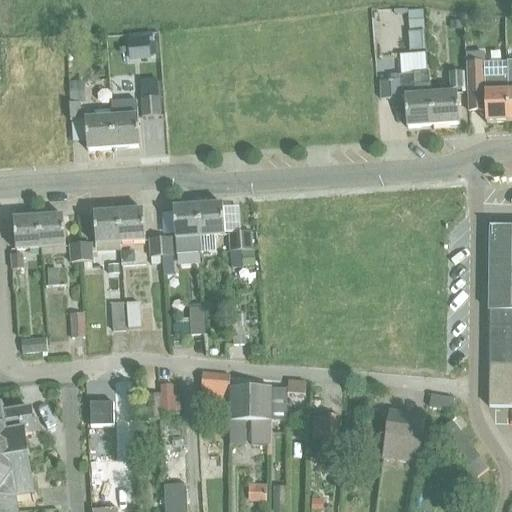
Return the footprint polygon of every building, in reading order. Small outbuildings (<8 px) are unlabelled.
[(424,11),(408,12),(410,33),(412,33),(412,37),(426,37),(424,11)] [(463,23),(449,23),(449,31),(463,31),(463,23)] [(150,42),(128,44),(129,57),(139,56),(140,62),(152,60),(150,42)] [(484,55),(466,56),(467,74),(468,93),(468,94),(481,93),(481,95),(484,95),(486,125),(508,124),(506,79),(485,79),(485,64),(484,55)] [(460,74),(448,75),(450,91),(461,90),(462,94),(468,93),(467,74),(460,74)] [(389,83),(380,84),(381,102),(405,101),(407,130),(433,128),(431,97),(430,87),(429,75),(413,76),(397,77),(389,77),(389,83)] [(84,84),(70,85),(72,106),(79,106),(86,105),(84,84)] [(252,109),(252,147),(330,147),(330,106),(321,106),(321,92),(302,92),(302,110),(252,109)] [(457,95),(431,97),(433,128),(459,126),(457,95)] [(239,114),(240,97),(226,96),(225,114),(239,114)] [(150,101),(141,101),(142,119),(151,118),(163,117),(161,100),(150,101)] [(138,118),(135,118),(135,104),(110,106),(111,110),(114,151),(140,149),(138,118)] [(233,149),(228,104),(171,110),(176,155),(233,149)] [(72,106),(70,106),(71,124),(81,123),(79,106),(72,106)] [(95,111),(96,121),(85,122),(87,153),(114,151),(111,110),(95,111)] [(420,229),(472,230),(472,194),(420,194),(420,229)] [(393,199),(342,199),(342,235),(393,235),(393,199)] [(258,204),(259,238),(312,237),(312,204),(258,204)] [(198,208),(200,239),(201,255),(215,254),(214,238),(225,237),(223,206),(198,208)] [(198,208),(173,210),(176,241),(177,257),(201,255),(200,239),(198,208)] [(118,214),(121,245),(145,243),(143,212),(118,214)] [(121,245),(118,214),(93,216),(96,247),(121,245)] [(38,220),(41,251),(66,249),(63,218),(38,220)] [(41,251),(38,220),(14,221),(16,252),(41,251)] [(394,223),(393,243),(414,244),(416,225),(394,223)] [(334,229),(312,229),(312,253),(334,253),(334,229)] [(490,313),(489,409),(511,409),(511,231),(490,231),(489,313),(490,313)] [(242,253),(241,234),(230,235),(231,254),(242,253)] [(241,234),(242,253),(253,252),(252,234),(241,234)] [(162,259),(160,240),(150,241),(151,260),(162,259)] [(160,240),(162,259),(172,258),(171,240),(160,240)] [(92,245),(81,246),(82,264),(93,264),(92,245)] [(82,264),(81,246),(70,247),(71,265),(82,264)] [(253,252),(242,253),(243,268),(254,267),(253,252)] [(24,271),(23,257),(12,258),(13,272),(24,271)] [(162,259),(163,275),(173,274),(172,258),(162,259)] [(118,268),(109,268),(109,277),(119,277),(118,268)] [(59,275),(48,276),(49,289),(60,288),(59,275)] [(125,334),(123,305),(112,306),(114,335),(125,334)] [(126,307),(128,332),(141,331),(139,306),(126,307)] [(85,340),(84,316),(72,316),(74,341),(85,340)] [(246,347),(244,321),(232,322),(234,348),(246,347)] [(444,371),(447,325),(433,324),(430,370),(444,371)] [(190,327),(174,328),(174,338),(190,337),(190,327)] [(271,359),(284,358),(284,337),(271,337),(271,359)] [(47,340),(22,343),(24,355),(49,353),(47,340)] [(231,378),(202,375),(201,400),(230,402),(230,390),(231,378)] [(288,384),(287,390),(288,396),(306,397),(307,385),(288,384)] [(173,388),(161,388),(162,414),(180,413),(179,398),(173,399),(173,388)] [(271,423),(272,390),(230,390),(230,402),(230,448),(243,448),(243,423),(252,423),(253,448),(271,447),(271,423)] [(287,390),(272,390),(271,423),(287,423),(288,396),(287,390)] [(162,421),(160,395),(147,396),(148,422),(162,421)] [(431,398),(429,410),(452,413),(454,402),(431,398)] [(113,407),(90,407),(91,429),(114,429),(113,407)] [(4,417),(3,414),(5,412),(3,410),(1,412),(0,411),(0,511),(18,511),(17,504),(33,501),(34,503),(36,503),(36,501),(38,501),(38,499),(40,498),(37,482),(33,482),(33,479),(32,479),(28,456),(28,453),(27,452),(25,438),(35,436),(31,410),(29,411),(29,412),(4,417)] [(390,413),(382,460),(417,466),(425,418),(390,413)] [(322,452),(339,453),(340,421),(324,420),(322,452)] [(442,445),(459,432),(452,423),(435,436),(442,445)] [(466,442),(459,432),(442,445),(449,455),(466,442)] [(473,451),(466,442),(449,455),(456,464),(473,451)] [(473,451),(456,464),(463,473),(480,460),(473,451)] [(480,460),(463,473),(471,484),(488,471),(487,470),(480,460)] [(164,488),(164,511),(187,511),(186,487),(164,488)] [(249,503),(265,503),(265,487),(249,487),(249,503)] [(286,511),(287,490),(275,490),(274,511),(286,511)] [(323,511),(323,502),(313,502),(312,511),(323,511)]
